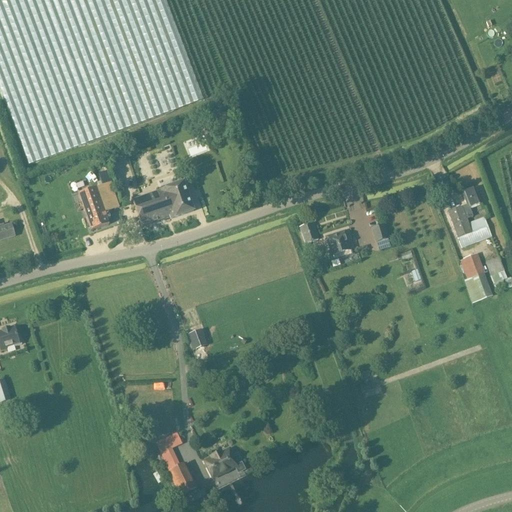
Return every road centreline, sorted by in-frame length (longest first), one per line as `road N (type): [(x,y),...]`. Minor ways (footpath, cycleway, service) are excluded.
road 1 (tertiary): [(0,285),(387,176),(446,155),(511,115)]
road 2 (track): [(313,0),(387,176)]
